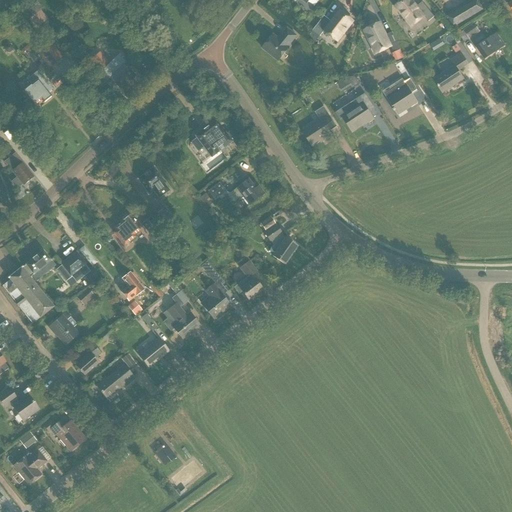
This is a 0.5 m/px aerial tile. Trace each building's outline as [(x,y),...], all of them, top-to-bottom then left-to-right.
[(435,17),(423,2),(417,7),(411,0),(403,0),(395,7),(412,27),(425,17),(429,22),(435,17)] [(476,0),(448,17),(454,27),(483,10),(477,0),(476,0)] [(30,18),(38,28),(48,20),(40,10),(30,18)] [(332,22),(324,16),(313,31),(320,37),(324,32),(338,42),(354,21),(340,11),(332,22)] [(458,34),(464,42),(479,32),(473,23),(458,34)] [(365,31),(376,55),(391,47),(394,53),(401,50),(392,33),(386,36),(380,24),(365,31)] [(279,62),(290,48),(288,47),(297,36),(288,29),(282,36),(283,37),(280,41),(273,35),(263,49),(279,62)] [(496,33),(476,48),(485,61),(505,46),(496,33)] [(409,36),(401,39),(406,50),(413,48),(409,36)] [(47,55),(54,64),(62,58),(50,42),(38,52),(43,59),(47,55)] [(127,68),(124,65),(125,64),(120,54),(109,64),(99,54),(90,63),(100,74),(104,70),(111,77),(110,78),(113,82),(121,90),(136,77),(127,68)] [(464,80),(458,71),(469,64),(461,54),(451,61),(455,66),(434,80),(443,93),(444,93),(443,92),(452,86),(453,87),(464,80)] [(38,72),(28,80),(32,85),(23,92),(34,106),(41,100),(44,104),(52,97),(48,93),(52,90),(38,72)] [(354,87),(359,84),(355,77),(349,79),(354,87)] [(412,94),(417,90),(410,79),(405,83),(404,81),(384,93),(398,115),(417,103),(412,94)] [(330,86),(323,90),(328,98),(335,94),(330,86)] [(304,95),(308,105),(314,102),(310,93),(304,95)] [(368,110),(373,107),(365,94),(335,113),(340,120),(343,118),(352,132),(366,123),(366,124),(374,119),(368,110)] [(291,105),(294,111),(302,106),(298,100),(291,105)] [(324,107),(316,113),(321,121),(303,132),(312,146),(325,139),(325,140),(333,135),(327,126),(333,121),(324,107)] [(235,146),(241,141),(233,130),(226,135),(216,121),(195,137),(212,158),(220,151),(224,156),(227,153),(223,149),(232,142),(235,146)] [(154,134),(159,138),(167,129),(162,125),(154,134)] [(22,185),(23,186),(34,177),(22,163),(23,163),(15,153),(4,163),(16,177),(11,182),(17,189),(22,185)] [(164,184),(165,183),(154,168),(138,180),(150,195),(154,191),(159,199),(170,191),(164,184)] [(255,183),(252,186),(248,181),(249,180),(248,180),(236,189),(237,189),(230,194),(234,199),(240,194),(249,206),(264,194),(255,183)] [(219,183),(208,192),(215,201),(226,192),(219,183)] [(199,198),(207,207),(212,203),(205,194),(199,198)] [(166,231),(176,224),(165,208),(155,216),(166,231)] [(124,246),(135,238),(133,236),(140,230),(129,216),(128,217),(125,216),(123,219),(122,221),(122,222),(122,223),(114,229),(117,232),(114,234),(124,246)] [(271,218),(261,225),(265,232),(275,225),(271,218)] [(152,220),(145,226),(154,238),(162,232),(152,220)] [(285,239),(285,240),(281,234),(282,234),(277,227),(265,234),(270,242),(271,241),(274,246),(271,248),(275,254),(273,257),(284,265),(297,247),(285,239)] [(66,252),(75,247),(71,239),(62,244),(66,252)] [(26,265),(23,268),(29,276),(32,273),(33,274),(31,276),(35,282),(55,266),(43,251),(26,265)] [(75,251),(60,264),(67,273),(62,276),(70,287),(76,283),(71,276),(86,264),(75,251)] [(248,263),(245,259),(238,264),(241,268),(240,269),(248,278),(235,288),(239,294),(242,292),(249,301),(262,290),(254,279),(254,280),(252,276),(257,272),(249,262),(248,263)] [(221,279),(207,262),(201,267),(215,284),(205,292),(211,299),(202,306),(214,320),(216,319),(217,321),(222,316),(221,315),(231,307),(223,297),(228,292),(219,281),(221,279)] [(44,295),(29,276),(23,268),(22,268),(8,279),(10,281),(3,287),(16,303),(15,304),(18,307),(32,325),(40,318),(40,319),(54,308),(44,295)] [(129,302),(136,296),(136,297),(144,290),(130,273),(122,279),(128,287),(122,293),(129,302)] [(170,282),(174,292),(180,289),(175,279),(170,282)] [(155,287),(152,290),(160,298),(162,296),(155,287)] [(78,299),(84,305),(94,296),(88,289),(78,299)] [(181,301),(177,305),(177,304),(168,311),(178,324),(173,328),(182,339),(189,334),(188,333),(191,331),(193,332),(200,326),(190,314),(186,316),(180,308),(183,305),(184,305),(189,301),(181,291),(176,296),(181,301)] [(127,307),(135,316),(141,310),(134,301),(127,307)] [(146,314),(142,318),(153,332),(158,328),(146,314)] [(62,316),(50,328),(66,346),(78,335),(62,316)] [(108,328),(95,339),(101,345),(114,334),(108,328)] [(159,340),(139,356),(148,368),(169,352),(159,340)] [(97,349),(91,355),(90,354),(76,366),(84,376),(99,364),(95,360),(101,354),(97,349)] [(4,362),(0,356),(0,375),(9,369),(3,362),(4,362)] [(128,356),(123,360),(129,368),(135,364),(128,356)] [(101,393),(107,400),(121,387),(123,389),(134,380),(124,367),(107,380),(106,379),(96,387),(101,393)] [(19,403),(16,400),(17,399),(10,390),(0,396),(0,400),(5,408),(11,403),(14,407),(13,408),(19,415),(21,414),(25,420),(39,410),(33,402),(32,402),(28,397),(19,403)] [(76,444),(84,438),(71,423),(67,426),(62,419),(54,425),(49,420),(43,426),(49,432),(50,431),(54,437),(57,434),(62,440),(59,442),(64,448),(66,446),(71,451),(77,446),(76,444)] [(19,440),(26,449),(36,440),(30,432),(19,440)] [(38,451),(28,459),(27,457),(14,467),(20,475),(20,476),(22,479),(24,479),(29,485),(41,475),(37,470),(47,462),(38,451)]
